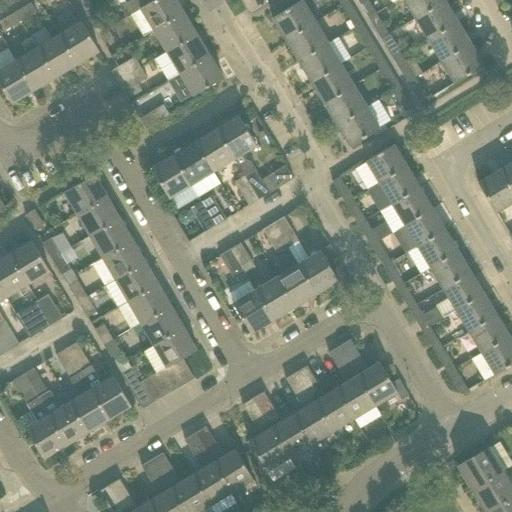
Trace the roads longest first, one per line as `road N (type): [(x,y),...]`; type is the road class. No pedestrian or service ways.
road 1 (residential): [(250,377),(92,114),(14,160),(0,135)]
road 2 (residential): [(376,303),(305,184),(325,171),(266,75),(230,53),(200,0)]
road 3 (residential): [(54,494),(250,377)]
road 4 (residential): [(511,277),(444,164),(511,124)]
road 5 (residential): [(453,428),(376,303)]
road 6 (residential): [(250,377),(376,303)]
road 7 (residential): [(344,511),(383,469),(453,428)]
